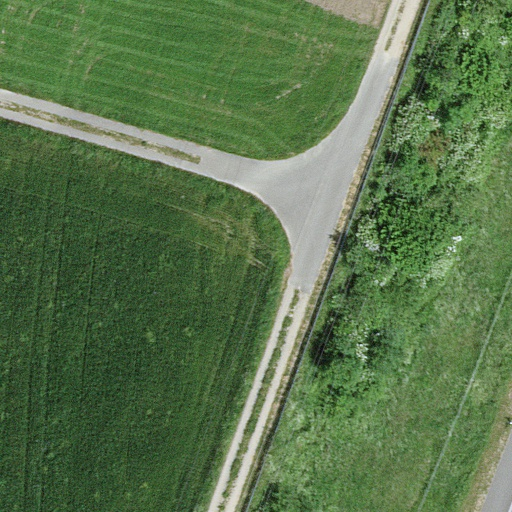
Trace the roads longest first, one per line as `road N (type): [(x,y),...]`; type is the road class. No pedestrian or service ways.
road 1 (track): [(219,511),(403,0)]
road 2 (track): [(332,197),(0,104)]
